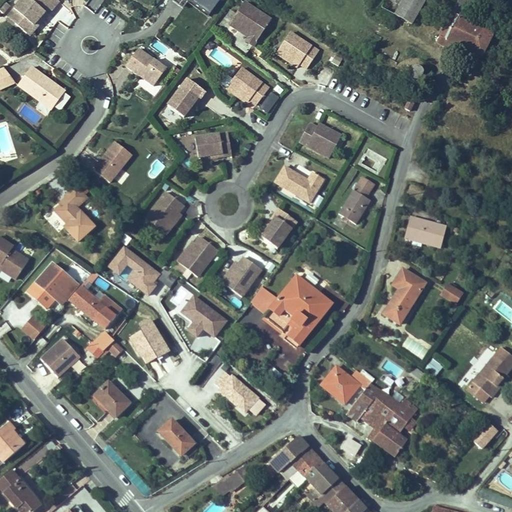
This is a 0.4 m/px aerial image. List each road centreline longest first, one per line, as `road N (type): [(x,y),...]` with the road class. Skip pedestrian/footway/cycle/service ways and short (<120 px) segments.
road 1 (residential): [(291,417),(303,373),(363,300),(407,143)]
road 2 (residential): [(407,143),(306,93),(288,102),(228,204)]
road 3 (residential): [(291,417),(379,506),(403,509),(430,499),(488,511)]
road 4 (tertiary): [(0,353),(134,511)]
road 5 (residential): [(0,200),(59,160),(94,117),(100,87),(89,43)]
